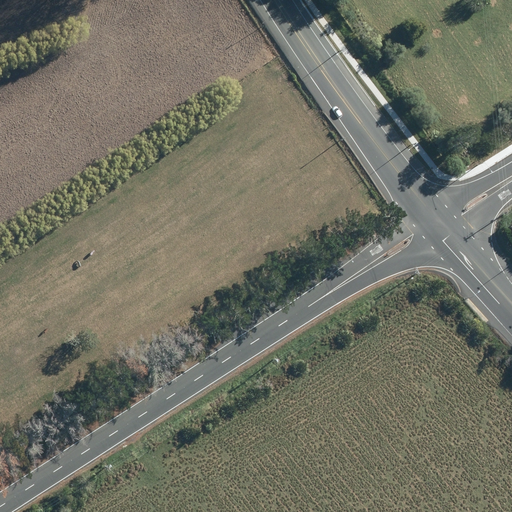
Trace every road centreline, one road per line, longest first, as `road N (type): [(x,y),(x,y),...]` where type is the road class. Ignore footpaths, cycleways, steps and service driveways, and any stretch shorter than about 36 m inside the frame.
road 1 (tertiary): [(440,226),(0,507)]
road 2 (primary): [(280,0),(440,226)]
